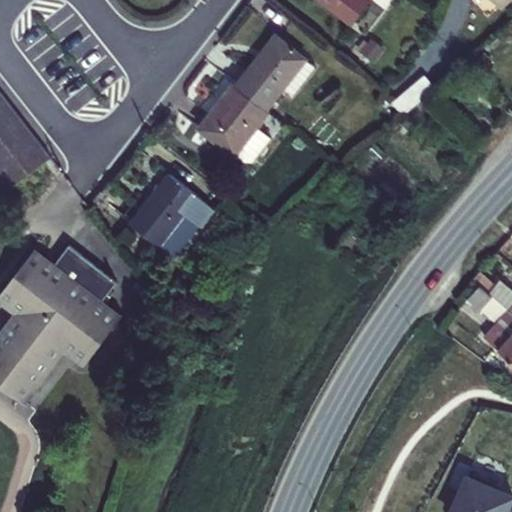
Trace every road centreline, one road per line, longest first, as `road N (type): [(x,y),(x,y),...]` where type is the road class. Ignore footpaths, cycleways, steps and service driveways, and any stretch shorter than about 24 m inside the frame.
road 1 (secondary): [(511,173),(378,340),(289,511)]
road 2 (residential): [(0,48),(56,123),(94,158)]
